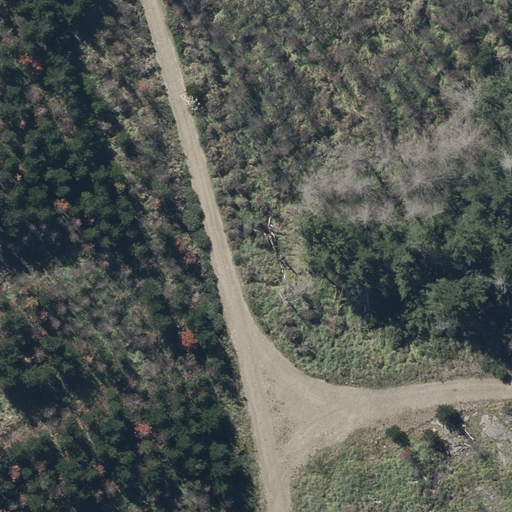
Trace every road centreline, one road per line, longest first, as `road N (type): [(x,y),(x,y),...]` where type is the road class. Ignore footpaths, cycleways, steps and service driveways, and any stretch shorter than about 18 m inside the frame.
road 1 (track): [(115,0),(197,281),(264,348),(324,369),(511,365)]
road 2 (track): [(197,281),(255,511)]
